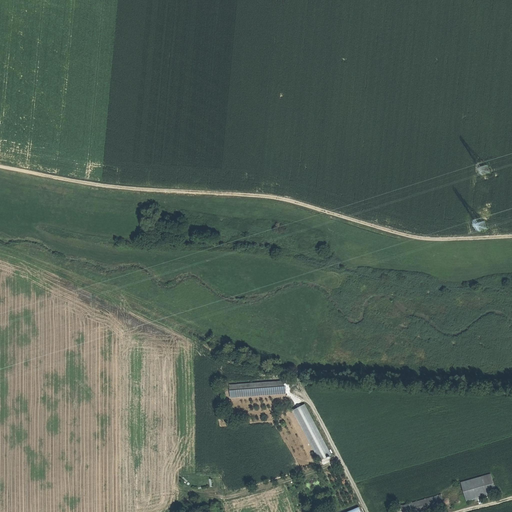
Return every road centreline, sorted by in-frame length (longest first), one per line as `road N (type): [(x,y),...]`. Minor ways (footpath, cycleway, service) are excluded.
road 1 (track): [(511,235),(432,238),(285,198),(122,186),(0,164)]
road 2 (track): [(0,231),(299,365)]
road 3 (unclassified): [(298,378),(366,511)]
road 4 (track): [(204,493),(225,497),(340,458)]
